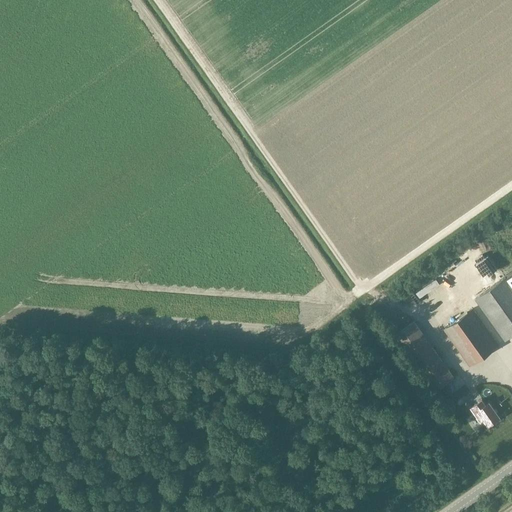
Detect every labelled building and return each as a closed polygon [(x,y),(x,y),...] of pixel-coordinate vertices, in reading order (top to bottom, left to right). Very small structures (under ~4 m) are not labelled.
[(504,341),(511,335),(511,286),(505,277),(474,299),(504,341)] [(469,365),(498,345),(472,308),(443,329),(469,365)] [(433,391),(453,377),(414,321),(393,335),(433,391)] [(441,405),(445,402),(441,396),(436,399),(441,405)] [(480,421),(483,419),(488,426),(499,417),(488,402),(485,405),(481,400),(470,407),(480,421)]
